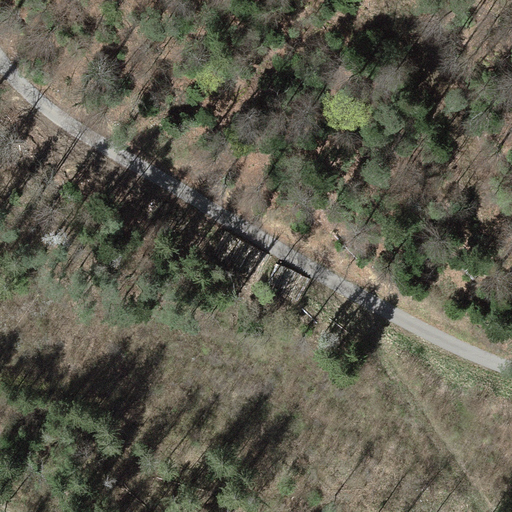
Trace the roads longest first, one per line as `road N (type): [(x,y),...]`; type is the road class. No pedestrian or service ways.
road 1 (track): [(0,58),(35,97),(109,148),(419,333),(511,374)]
road 2 (track): [(511,251),(413,0)]
road 3 (track): [(349,291),(454,476),(484,511)]
